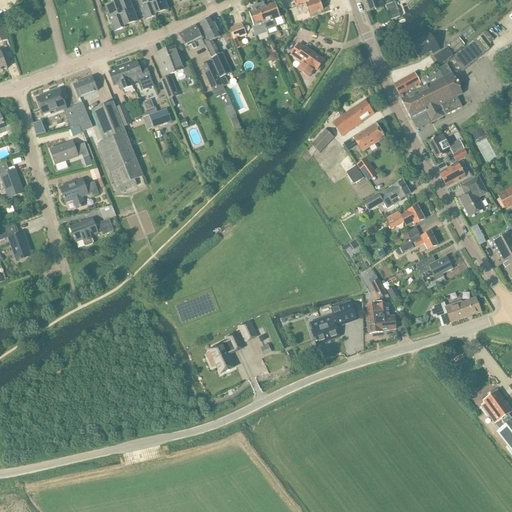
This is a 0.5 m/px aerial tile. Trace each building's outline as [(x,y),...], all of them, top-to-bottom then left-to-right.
[(123,24),(136,19),(137,22),(138,22),(134,12),(134,10),(129,0),(118,0),(119,1),(119,2),(124,14),(119,15),(123,24)] [(153,0),(138,0),(141,7),(142,11),(146,20),(156,17),(154,12),(154,13),(150,4),(154,2),(153,0)] [(153,0),(154,2),(150,4),(154,13),(154,12),(167,8),(168,10),(165,1),(164,0),(153,0)] [(309,15),(314,13),(323,10),(319,0),(298,8),(300,13),(308,10),(309,15)] [(361,0),(367,13),(384,7),(381,0),(361,0)] [(119,2),(115,4),(106,7),(115,32),(125,28),(123,24),(119,15),(124,14),(119,2)] [(388,15),(398,12),(395,2),(385,6),(388,15)] [(264,3),(257,5),(266,29),(276,26),(274,20),(280,18),(275,4),(265,7),(264,3)] [(253,12),(249,13),(254,27),(252,27),(254,35),(258,34),(259,36),(267,33),(266,29),(257,5),(251,7),(253,12)] [(200,24),(208,40),(204,41),(213,58),(211,59),(220,79),(232,74),(223,54),(221,55),(213,40),(221,37),(212,18),(200,24)] [(230,30),(227,31),(231,41),(233,40),(237,50),(244,47),(241,38),(246,36),(242,24),(230,29),(230,30)] [(202,39),(196,26),(179,34),(186,47),(191,45),(194,50),(197,48),(195,43),(202,39)] [(461,34),(465,40),(475,32),(470,27),(461,34)] [(511,56),(511,28),(491,45),(505,62),(511,56)] [(440,50),(430,34),(411,46),(419,59),(431,52),(433,54),(440,50)] [(438,55),(435,58),(440,66),(445,62),(465,45),(459,38),(449,47),(438,55)] [(472,43),(452,59),(462,71),(482,56),(486,53),(476,40),(472,43)] [(299,44),(293,52),(291,55),(301,63),(297,69),(309,77),(315,69),(317,71),(323,61),(299,44)] [(162,68),(165,76),(183,70),(174,48),(158,54),(163,67),(162,68)] [(275,54),(269,56),(272,62),(277,60),(275,54)] [(137,62),(126,66),(132,83),(133,83),(138,81),(142,92),(148,89),(154,87),(150,76),(148,69),(141,72),(137,62)] [(213,63),(202,68),(212,90),(223,85),(213,63)] [(411,120),(426,112),(431,123),(444,116),(462,107),(457,97),(463,94),(447,64),(439,68),(418,79),(419,82),(416,84),(399,95),(401,99),(400,100),(411,120)] [(126,66),(109,73),(114,86),(118,84),(121,92),(135,86),(133,83),(132,83),(126,66)] [(414,73),(394,85),(399,95),(416,84),(419,82),(418,79),(414,73)] [(178,95),(171,77),(161,81),(168,99),(178,95)] [(79,98),(98,91),(92,78),(73,85),(79,98)] [(298,88),(292,90),(297,102),(303,99),(298,88)] [(66,109),(59,90),(37,99),(43,115),(56,110),(57,112),(66,109)] [(286,109),(284,112),(291,116),(297,104),(289,100),(284,108),(286,109)] [(144,103),(144,104),(145,108),(153,128),(172,121),(167,109),(157,112),(155,107),(153,108),(151,101),(144,103)] [(342,137),(366,120),(374,114),(365,101),(332,123),(342,137)] [(92,111),(96,120),(105,142),(98,145),(109,173),(110,173),(116,188),(119,187),(121,193),(138,186),(135,181),(143,177),(124,128),(116,108),(114,102),(92,111)] [(73,108),(80,126),(82,131),(93,127),(83,103),(82,104),(82,103),(72,107),(73,108)] [(179,104),(173,106),(178,117),(178,118),(183,116),(183,115),(179,104)] [(231,105),(225,108),(231,120),(237,117),(231,105)] [(123,106),(116,108),(124,128),(131,125),(123,106)] [(71,128),(80,126),(73,108),(64,112),(71,128)] [(376,123),(367,129),(353,137),(362,152),(385,138),(376,123)] [(480,128),(471,133),(475,141),(484,136),(480,128)] [(311,145),(319,153),(334,138),(326,130),(311,145)] [(251,134),(246,136),(249,144),(255,142),(251,134)] [(436,138),(428,142),(437,159),(445,155),(446,154),(444,151),(450,148),(453,155),(463,149),(460,143),(459,140),(449,146),(446,141),(441,144),(437,137),(436,138)] [(73,141),(60,146),(50,150),(56,165),(82,156),(83,158),(89,156),(84,144),(75,147),(73,141)] [(454,155),(456,159),(457,161),(468,155),(464,149),(454,155)] [(357,167),(362,174),(367,181),(377,175),(367,160),(357,167)] [(439,174),(447,187),(470,175),(463,161),(439,174)] [(0,174),(9,199),(24,193),(16,171),(10,173),(6,163),(0,165),(0,174)] [(356,167),(346,173),(353,185),(364,180),(356,167)] [(97,168),(89,171),(93,180),(100,177),(97,168)] [(469,194),(458,200),(463,208),(464,207),(469,217),(484,209),(478,198),(484,195),(479,187),(482,185),(478,177),(464,185),(468,192),(469,194)] [(66,203),(74,200),(77,209),(86,205),(83,197),(92,194),(93,196),(99,194),(95,182),(85,185),(83,180),(60,188),(66,203)] [(379,194),(363,203),(368,212),(385,203),(383,201),(389,198),(394,206),(402,201),(401,199),(402,199),(410,194),(403,181),(394,186),(393,187),(393,188),(386,192),(385,191),(380,194),(379,194)] [(506,209),(511,206),(511,188),(499,195),(506,209)] [(13,206),(6,208),(8,215),(15,213),(13,206)] [(401,217),(404,222),(408,229),(415,225),(424,219),(417,206),(407,212),(408,213),(401,217)] [(340,216),(335,208),(329,211),(333,219),(340,216)] [(391,231),(401,226),(396,214),(385,220),(391,231)] [(92,219),(79,224),(70,228),(76,243),(83,240),(85,246),(86,246),(93,244),(93,243),(91,237),(102,233),(103,235),(114,231),(109,220),(95,225),(92,219)] [(15,226),(5,229),(0,231),(0,240),(8,238),(16,262),(32,256),(24,233),(18,236),(15,226)] [(416,227),(407,232),(406,232),(410,240),(420,235),(416,227)] [(420,235),(410,240),(409,240),(411,243),(411,245),(415,243),(417,247),(424,244),(427,251),(438,245),(431,232),(421,237),(420,235)] [(511,235),(511,234),(501,239),(492,244),(511,280),(511,235)] [(411,245),(411,243),(396,251),(399,256),(414,249),(411,245)] [(431,270),(437,280),(443,276),(442,274),(452,269),(446,257),(433,264),(430,259),(416,266),(420,275),(431,270)] [(371,285),(370,285),(373,291),(378,300),(386,296),(381,287),(378,281),(371,285)] [(437,318),(448,314),(451,323),(481,312),(475,298),(460,304),(459,302),(446,307),(444,303),(433,307),(431,311),(433,317),(437,318)] [(373,306),(368,307),(369,314),(370,326),(368,326),(369,334),(383,332),(383,331),(396,330),(394,317),(390,317),(389,311),(388,304),(383,305),(383,303),(381,302),(374,303),(373,305),(373,306)] [(331,309),(337,327),(357,320),(351,303),(331,309)] [(238,327),(246,343),(258,337),(251,321),(238,327)] [(312,330),(314,336),(317,345),(339,338),(334,322),(312,330)] [(227,338),(229,342),(210,351),(221,373),(234,367),(232,363),(233,361),(230,354),(243,348),(236,334),(227,338)] [(268,344),(260,348),(264,356),(272,352),(268,344)] [(490,397),(483,402),(484,403),(488,408),(489,410),(494,416),(498,422),(501,420),(506,426),(511,421),(511,419),(509,414),(511,411),(503,400),(497,391),(490,397)] [(498,423),(493,427),(511,451),(511,425),(511,424),(503,429),(498,423)]
